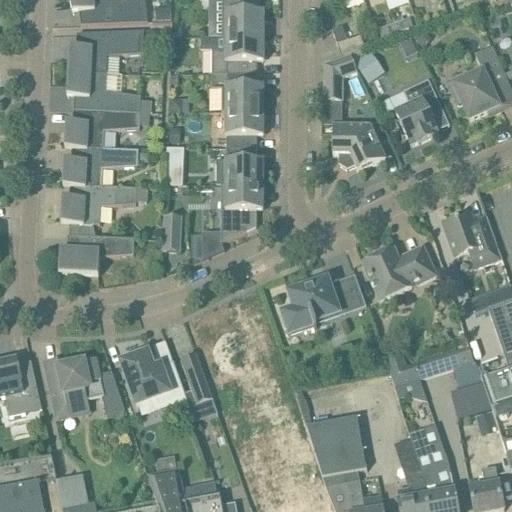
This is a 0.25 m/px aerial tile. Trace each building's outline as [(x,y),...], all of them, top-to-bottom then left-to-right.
[(148,26),(147,3),(112,4),(111,0),(71,0),(73,9),(78,8),(81,29),(148,26)] [(224,4),(224,39),(258,39),(263,39),(264,39),(264,16),(258,16),(257,0),(204,0),(204,4),(224,4)] [(172,22),(171,11),(155,12),(156,23),(172,22)] [(395,26),(398,35),(413,29),(410,20),(395,26)] [(398,35),(395,26),(379,31),(383,40),(398,35)] [(332,33),(337,46),(347,42),(342,30),(332,33)] [(145,43),(160,44),(159,33),(145,34),(145,43)] [(70,51),(69,75),(109,77),(110,59),(145,57),(144,34),(77,37),(76,51),(70,51)] [(416,45),(424,51),(432,41),(424,34),(416,45)] [(366,53),(361,38),(347,42),(337,46),(342,61),(366,53)] [(258,78),(258,57),(263,57),(263,39),(258,39),(224,39),(224,42),(229,42),(229,54),(214,54),(213,78),(258,78)] [(458,109),(463,107),(470,123),(499,110),(495,101),(511,94),(491,51),(474,58),(482,75),(469,82),(467,77),(447,86),(458,109)] [(356,66),(361,74),(370,86),(385,75),(371,55),(356,66)] [(325,105),(343,105),(343,81),(357,76),(354,58),(325,69),(325,105)] [(143,100),(108,95),(109,77),(69,75),(69,93),(75,93),(74,114),(142,116),(143,104),(143,100)] [(223,93),(223,116),(264,116),(264,90),(257,90),(258,78),(213,78),(213,93),(223,93)] [(439,137),(430,117),(442,112),(429,84),(404,95),(408,105),(394,112),(399,124),(395,126),(402,142),(407,140),(411,149),(418,146),(418,147),(433,141),(432,140),(439,137)] [(183,114),(183,102),(170,102),(170,115),(183,114)] [(143,104),(142,116),(150,117),(151,104),(143,104)] [(106,135),(141,133),(141,129),(142,116),(74,114),(73,134),(67,134),(66,152),(72,152),(72,151),(105,153),(105,152),(106,135)] [(142,116),(141,129),(149,129),(150,117),(142,116)] [(228,116),(227,153),(257,154),(257,140),(264,140),(264,116),(223,116),(228,116)] [(333,129),(333,132),(322,132),(322,137),(333,137),(333,159),(339,159),(339,168),(348,174),(356,170),(358,175),(386,162),(370,129),(333,129)] [(170,131),(170,145),(180,146),(180,132),(170,131)] [(104,173),(139,170),(140,153),(105,152),(105,153),(72,151),(72,152),(71,172),(65,171),(64,190),(70,190),(70,189),(103,190),(104,173)] [(217,164),(217,190),(222,190),(263,191),(263,173),(257,173),(257,154),(227,153),(227,165),(217,164)] [(140,165),(149,165),(149,156),(140,156),(140,165)] [(167,169),(167,188),(182,188),(183,170),(167,169)] [(63,209),(62,227),(100,229),(102,211),(137,208),(137,206),(138,194),(138,191),(70,190),(69,209),(63,209)] [(222,190),(221,247),(257,231),(257,215),(263,215),(263,191),(222,190)] [(138,194),(137,206),(147,207),(148,194),(138,194)] [(163,254),(181,255),(183,220),(165,219),(163,254)] [(443,230),(455,262),(469,257),(475,273),(502,263),(487,220),(474,225),(472,220),(443,230)] [(100,261),(134,259),(135,243),(68,239),(67,260),(61,260),(60,278),(98,280),(100,261)] [(363,267),(371,285),(380,306),(437,280),(423,251),(407,258),(409,261),(400,265),(394,253),(363,267)] [(318,331),(315,325),(362,309),(357,296),(334,304),(327,284),(302,294),(303,297),(291,301),(296,314),(284,318),(291,338),(314,330),(314,332),(318,331)] [(471,303),(475,315),(488,311),(485,299),(471,303)] [(511,303),(488,311),(509,373),(511,372),(511,303)] [(384,357),(396,391),(475,366),(469,349),(407,369),(401,351),(384,357)] [(156,409),(160,411),(172,407),(176,417),(189,412),(190,414),(191,414),(174,366),(160,371),(158,364),(151,366),(148,357),(142,359),(142,358),(127,363),(128,364),(122,366),(137,408),(153,402),(156,409)] [(181,364),(197,409),(212,403),(196,358),(181,364)] [(0,401),(5,401),(10,421),(26,417),(25,412),(41,409),(36,384),(31,365),(30,365),(31,368),(19,371),(17,362),(0,366),(0,401)] [(61,383),(48,386),(52,405),(57,425),(71,421),(69,414),(74,407),(105,400),(108,417),(126,413),(113,376),(100,378),(96,363),(59,371),(61,383)] [(511,372),(509,373),(482,382),(511,475),(511,372)] [(367,474),(357,421),(314,429),(302,392),(295,394),(327,493),(334,511),(384,511),(382,500),(363,503),(359,475),(367,474)] [(423,478),(428,511),(457,511),(449,466),(442,447),(439,438),(435,428),(409,437),(423,478)] [(63,511),(58,483),(57,484),(52,461),(0,469),(0,511),(63,511)] [(246,463),(247,481),(266,481),(265,462),(246,463)] [(470,492),(472,500),(473,511),(503,511),(499,486),(499,487),(496,471),(482,473),(485,489),(470,492)] [(180,473),(148,479),(159,511),(226,511),(225,508),(223,508),(221,498),(218,499),(215,485),(194,489),(196,503),(186,505),(180,473)] [(159,511),(156,511),(96,511),(95,507),(90,508),(83,478),(58,483),(63,511),(159,511)] [(428,511),(423,478),(411,480),(412,487),(408,491),(397,493),(399,504),(398,504),(399,511),(428,511)] [(321,511),(315,495),(260,505),(262,511),(321,511)]
